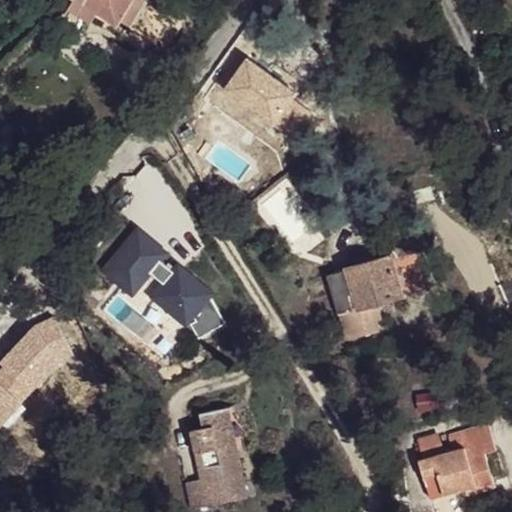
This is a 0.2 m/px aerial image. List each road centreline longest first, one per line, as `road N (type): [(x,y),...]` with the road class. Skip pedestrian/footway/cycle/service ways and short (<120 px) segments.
road 1 (residential): [(245,0),(0,295)]
road 2 (residential): [(511,181),(447,0)]
